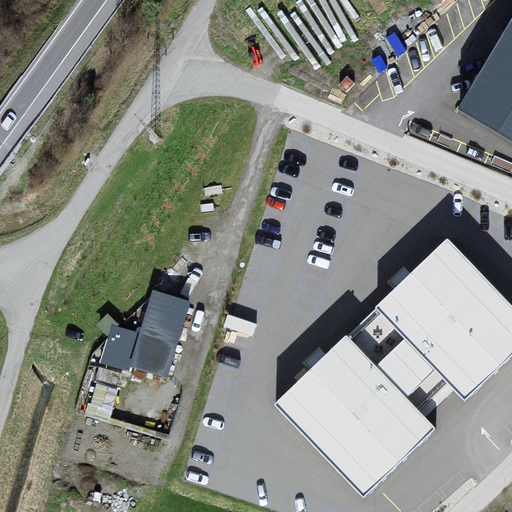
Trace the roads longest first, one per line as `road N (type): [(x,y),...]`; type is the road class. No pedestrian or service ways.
road 1 (unknown): [(511,277),(451,222),(411,225),(257,381),(258,420),(324,492),(358,511)]
road 2 (residential): [(171,67),(256,90),(511,191)]
road 3 (track): [(32,277),(171,67)]
road 4 (motorway): [(0,131),(95,0)]
road 5 (track): [(32,277),(0,403)]
